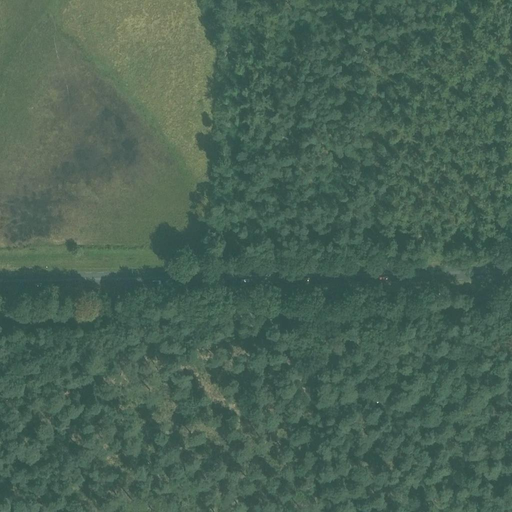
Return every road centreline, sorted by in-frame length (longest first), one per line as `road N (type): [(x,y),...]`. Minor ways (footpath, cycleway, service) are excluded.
road 1 (unclassified): [(0,318),(284,307)]
road 2 (primary): [(0,281),(284,279)]
road 3 (primary): [(284,279),(511,274)]
road 4 (unclassified): [(284,307),(511,302)]
